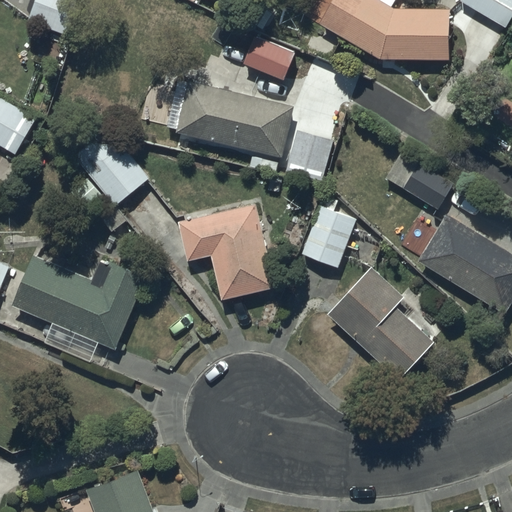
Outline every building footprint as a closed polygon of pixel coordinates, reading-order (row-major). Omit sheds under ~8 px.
[(79,0),(34,0),(29,15),(68,30),(79,0)] [(220,28),(135,0),(115,0),(112,11),(162,28),(162,25),(216,43),(220,28)] [(450,3),(393,3),(394,0),(331,0),(320,19),(381,53),(449,54),(450,3)] [(511,0),(470,0),(504,21),(511,8),(511,0)] [(297,48),(257,31),(246,59),(286,76),(297,48)] [(294,100),(190,75),(189,78),(179,76),(168,122),(177,124),(176,128),(255,147),(251,163),(276,169),(280,151),(282,152),(294,100)] [(39,114),(4,94),(1,93),(0,94),(0,139),(18,150),(39,114)] [(149,173),(106,124),(74,152),(117,201),(149,173)] [(454,180),(419,160),(405,185),(440,205),(454,180)] [(259,198),(178,215),(187,256),(213,251),(223,295),(277,283),(259,198)] [(357,215),(321,202),(304,249),(340,262),(357,215)] [(511,300),(511,249),(447,209),(419,255),(507,309),(511,300)] [(147,270),(111,256),(108,262),(99,258),(93,274),(33,251),(13,302),(118,344),(147,270)] [(0,284),(10,263),(0,258),(0,284)] [(375,262),(331,307),(399,375),(435,338),(397,300),(405,292),(375,262)] [(156,511),(139,465),(87,485),(96,511),(156,511)]
